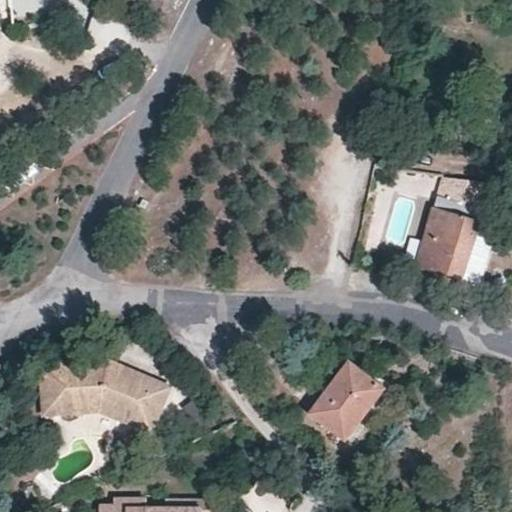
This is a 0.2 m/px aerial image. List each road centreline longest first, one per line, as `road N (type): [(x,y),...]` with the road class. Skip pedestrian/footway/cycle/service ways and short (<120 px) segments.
road 1 (residential): [(75,289),(401,315),(511,348)]
road 2 (unknown): [(191,302),(204,353),(224,387),(309,497)]
road 3 (residential): [(75,289),(164,86)]
road 4 (residential): [(164,86),(0,200)]
